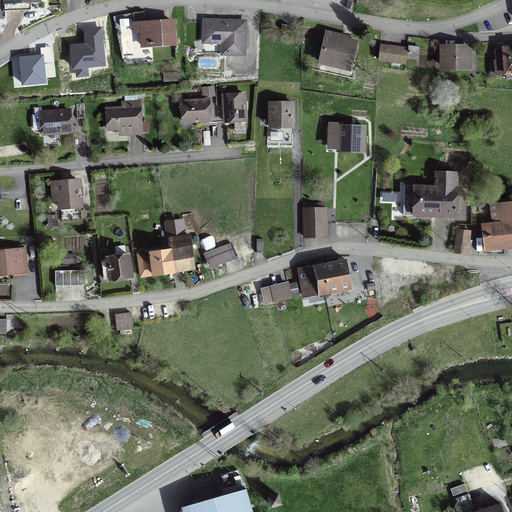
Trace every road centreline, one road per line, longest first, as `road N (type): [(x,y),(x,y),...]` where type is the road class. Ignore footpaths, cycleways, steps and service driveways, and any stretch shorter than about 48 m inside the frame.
road 1 (residential): [(511,264),(332,249),(182,294),(0,308)]
road 2 (primary): [(511,291),(370,344),(103,511)]
road 3 (residential): [(0,175),(239,155)]
road 4 (residential): [(205,0),(414,30)]
road 5 (residential): [(0,52),(101,8),(176,0)]
